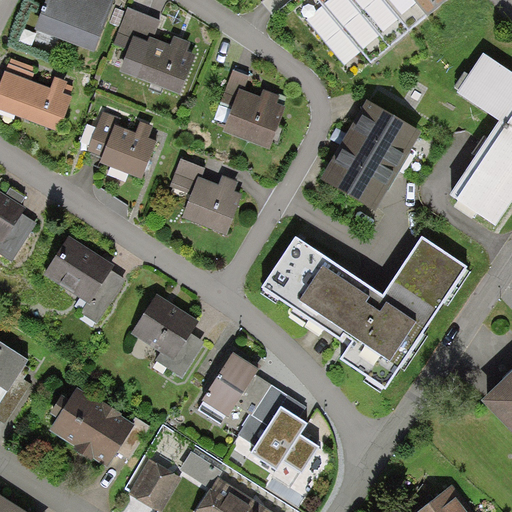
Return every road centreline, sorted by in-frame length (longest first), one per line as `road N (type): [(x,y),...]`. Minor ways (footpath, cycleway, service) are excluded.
road 1 (residential): [(217,295),(312,150),(317,122),(311,95),(289,71),(184,0)]
road 2 (residential): [(217,295),(0,157)]
road 3 (residential): [(511,254),(379,449)]
road 4 (residential): [(379,449),(359,436),(290,347),(217,295)]
